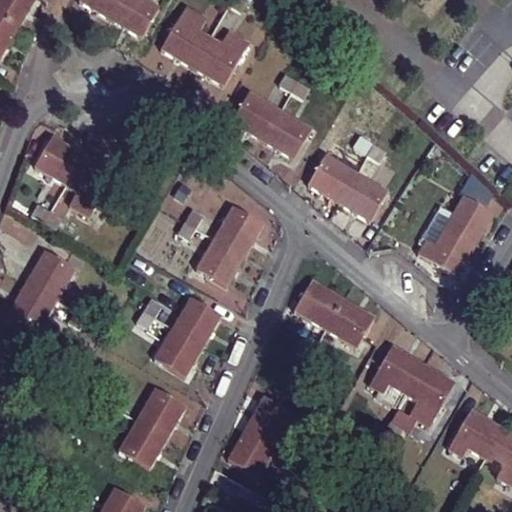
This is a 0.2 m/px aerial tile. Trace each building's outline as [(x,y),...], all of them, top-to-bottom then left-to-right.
[(0,0),(0,23),(19,35),(38,3),(33,0),(0,0)] [(84,0),(80,7),(111,25),(125,0),(84,0)] [(160,12),(138,0),(125,0),(111,25),(143,43),(160,12)] [(220,0),(218,4),(230,11),(235,0),(220,0)] [(236,0),(235,0),(230,11),(242,18),(248,7),(236,0)] [(193,73),(211,43),(200,36),(207,24),(187,12),(162,55),(193,73)] [(0,64),(2,65),(19,35),(0,23),(0,64)] [(222,50),(211,43),(193,73),(225,92),(250,49),(230,36),(222,50)] [(281,91),(292,99),(299,88),(287,81),(281,91)] [(299,88),(292,99),(303,106),(310,96),(299,88)] [(249,98),(232,128),(262,147),(263,146),(280,116),(249,98)] [(326,135),(336,142),(350,122),(341,115),(326,135)] [(280,116),(263,146),(293,165),(311,135),(280,116)] [(359,153),(370,160),(376,149),(365,143),(359,153)] [(66,193),(84,162),(53,144),(35,175),(66,193)] [(376,149),(370,160),(382,166),(388,156),(376,149)] [(328,160),(311,190),(342,209),(342,208),(359,178),(328,160)] [(115,180),(84,162),(66,193),(84,204),(72,223),(86,231),(115,180)] [(359,178),(342,208),(373,226),(391,196),(360,177),(359,178)] [(178,235),(188,241),(212,201),(185,185),(177,199),(193,209),(178,235)] [(215,244),(245,263),(264,231),(218,202),(210,216),(226,225),(215,244)] [(445,234),(475,252),(494,221),(464,204),(445,234)] [(359,241),(368,228),(338,208),(329,222),(359,241)] [(457,282),(475,252),(445,234),(435,252),(426,248),(419,259),(457,282)] [(227,293),(245,263),(215,244),(208,256),(188,245),(177,262),(191,271),(186,279),(204,290),(210,282),(227,293)] [(47,256),(28,288),(59,307),(71,287),(87,297),(97,280),(67,260),(64,267),(47,256)] [(326,335),(344,305),(313,287),(305,299),(297,295),(286,314),(293,318),(285,332),(296,340),(307,323),(326,335)] [(50,321),(59,307),(28,288),(10,319),(57,347),(66,331),(50,321)] [(191,303),(172,334),(204,353),(222,323),(191,303)] [(344,305),(326,335),(341,344),(332,361),(347,371),(351,364),(360,369),(371,348),(363,343),(375,323),(344,305)] [(204,353),(172,334),(165,346),(149,336),(137,353),(143,356),(139,364),(160,377),(164,371),(185,384),(204,353)] [(0,348),(0,391),(5,395),(24,363),(0,348)] [(406,401),(424,370),(393,352),(370,391),(383,399),(388,390),(406,401)] [(455,388),(424,370),(406,401),(423,411),(417,420),(432,429),(455,388)] [(137,425),(168,444),(186,412),(166,400),(171,392),(145,376),(137,391),(152,401),(137,425)] [(0,403),(5,395),(0,391),(0,431),(7,436),(18,419),(0,408),(0,403)] [(296,421),(264,403),(246,436),(277,454),(296,421)] [(485,463),(503,433),(472,415),(448,454),(462,462),(468,453),(485,463)] [(149,475),(168,444),(137,425),(126,443),(107,431),(99,444),(109,450),(103,460),(123,473),(129,462),(149,475)] [(511,488),(511,438),(503,433),(485,463),(503,473),(497,482),(511,490),(511,488)] [(246,436),(229,466),(260,485),(277,454),(246,436)] [(117,493),(105,511),(147,511),(148,511),(117,493)] [(253,511),(238,503),(233,511),(253,511)]
